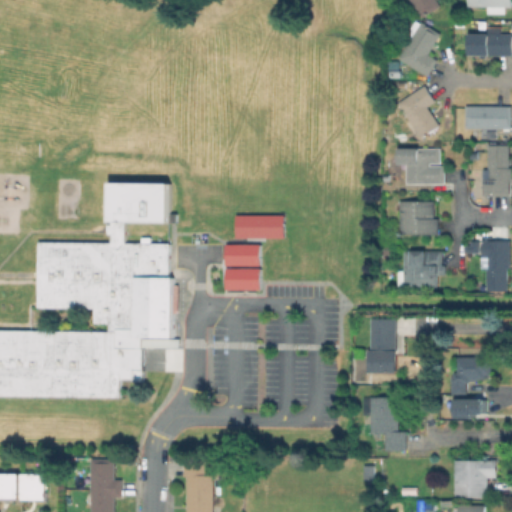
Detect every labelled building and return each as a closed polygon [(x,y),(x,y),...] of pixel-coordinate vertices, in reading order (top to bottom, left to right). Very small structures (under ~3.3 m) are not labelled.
[(440,0),(443,5),(423,17),(413,0),(440,0)] [(511,0),(511,6),(507,6),(507,13),(490,13),(490,6),(470,6),(470,0),(511,0)] [(418,20),(422,23),(424,21),(443,33),(430,53),(440,60),(430,76),(401,58),(411,42),(406,39),(418,20)] [(504,25),(504,32),(511,32),(511,54),(471,54),(471,32),(489,32),(489,25),(504,25)] [(391,77),(391,61),(403,61),(403,77),(391,77)] [(442,125),(418,141),(404,119),(409,116),(400,102),(427,84),(437,100),(430,106),(442,125)] [(511,105),(511,127),(467,127),(467,105),(511,105)] [(511,144),(511,167),(511,195),(485,195),(485,178),(487,178),(487,144),(511,144)] [(443,148),(442,163),(432,163),(432,165),(447,165),(446,183),(408,183),(408,163),(400,163),(401,148),(443,148)] [(129,224),(112,223),(112,210),(114,210),(115,184),(171,184),(171,222),(129,222),(129,224)] [(440,218),(440,234),(401,234),(402,200),(436,200),(436,218),(440,218)] [(287,213),(287,238),(236,237),(237,212),(287,213)] [(172,277),(137,277),(137,337),(176,337),(176,339),(179,339),(179,347),(146,347),(146,380),(125,380),(125,398),(0,397),(0,331),(110,331),(110,324),(96,324),(96,310),(40,309),(41,242),(112,243),(112,223),(129,224),(129,241),(152,241),(152,244),(172,244),(172,277)] [(511,240),(511,267),(509,267),(509,290),(489,290),(489,257),(483,257),(483,239),(511,240)] [(257,240),(257,265),(223,265),(224,240),(257,240)] [(444,250),(444,268),(430,268),(430,270),(439,270),(439,285),(407,285),(407,250),(444,250)] [(257,267),(257,293),(224,293),(224,267),(257,267)] [(172,277),(172,279),(176,279),(176,337),(137,337),(137,277),(172,277)] [(399,317),(398,372),(371,371),(371,349),(373,349),(373,317),(399,317)] [(468,392),(452,392),(453,373),(458,374),(459,355),(493,355),(492,379),(468,379),(468,392)] [(492,395),(492,414),(473,414),(473,419),(457,419),(458,396),(473,395),(492,395)] [(408,431),(409,449),(387,449),(387,432),(373,432),(373,414),(365,414),(365,396),(401,396),(401,431),(408,431)] [(125,479),(124,496),(117,496),(117,511),(93,511),(93,494),(88,493),(88,487),(93,487),(93,458),(117,459),(116,478),(125,479)] [(499,458),(499,477),(490,476),(490,496),(456,496),(456,458),(499,458)] [(216,475),(216,511),(189,511),(189,475),(186,475),(186,459),(194,459),(194,462),(209,462),(209,475),(216,475)] [(376,465),(376,479),(366,479),(366,465),(376,465)] [(0,473),(44,473),(44,499),(0,498),(0,473)]
